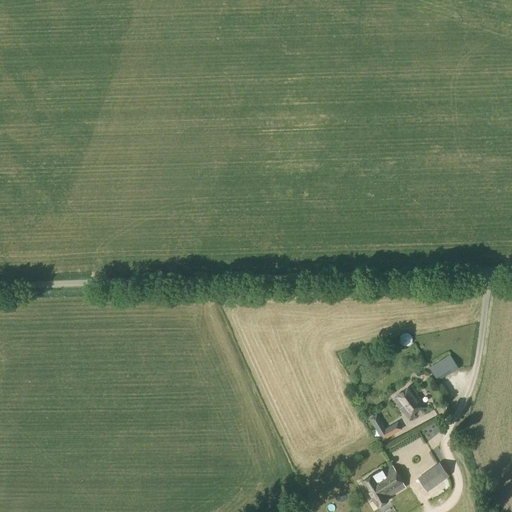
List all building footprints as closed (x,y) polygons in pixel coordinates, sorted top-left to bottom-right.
[(408,334),(407,334),(407,333),(406,333),(405,333),(404,333),(404,334),(403,334),(402,334),(402,335),(401,335),(401,336),(400,336),(400,337),(399,338),(399,339),(399,340),(399,341),(399,342),(400,343),(400,344),(401,344),(401,345),(402,345),(402,346),(403,346),(404,346),(405,346),(406,346),(407,346),(408,346),(409,345),(410,345),(410,344),(411,344),(411,343),(411,342),(412,342),(412,341),(412,340),(412,339),(412,338),(411,337),(411,336),(410,336),(410,335),(409,335),(409,334),(408,334)] [(437,381),(458,368),(452,360),(432,372),(437,381)] [(421,412),(426,407),(420,400),(416,394),(417,393),(411,386),(393,400),(399,409),(400,409),(409,421),(414,417),(413,415),(419,410),(421,412)] [(385,429),(376,414),(368,419),(382,441),(401,429),(397,422),(385,429)] [(404,449),(398,453),(401,458),(407,454),(404,449)] [(427,491),(466,463),(459,455),(441,468),(438,464),(418,478),(427,491)] [(417,511),(420,511),(393,466),(383,472),(382,470),(362,482),(377,507),(387,501),(392,511),(417,511)]
